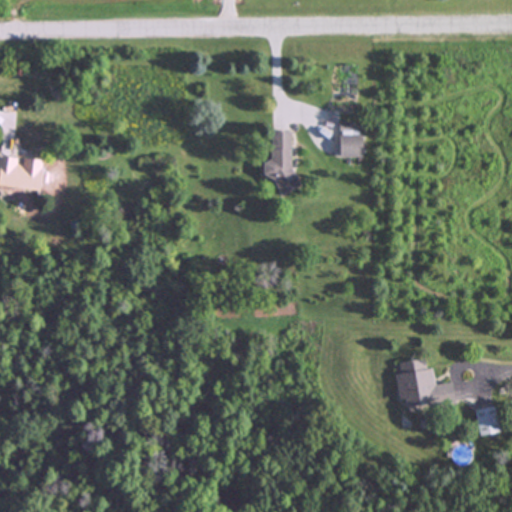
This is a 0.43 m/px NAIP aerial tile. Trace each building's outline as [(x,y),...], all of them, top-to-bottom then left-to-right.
[(336,123),(335,157),(358,157),(358,123),(336,123)] [(268,132),(268,162),(266,162),(266,192),(288,192),(289,132),(268,132)] [(0,158),(0,186),(39,191),(42,163),(0,158)] [(393,374),(398,408),(450,402),(448,383),(431,385),(429,368),(423,369),(422,360),(396,363),(397,374),(393,374)] [(470,410),(474,436),(494,433),(490,407),(470,410)]
